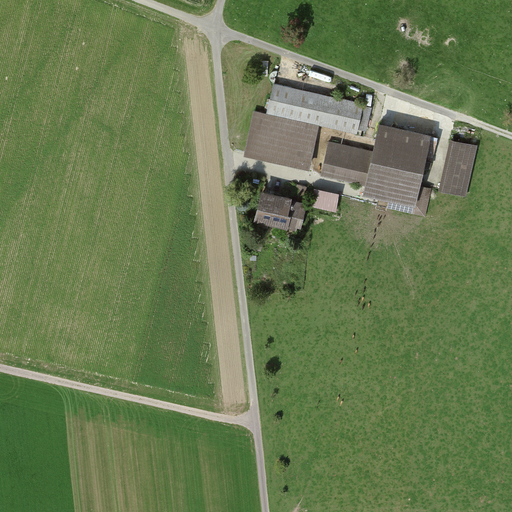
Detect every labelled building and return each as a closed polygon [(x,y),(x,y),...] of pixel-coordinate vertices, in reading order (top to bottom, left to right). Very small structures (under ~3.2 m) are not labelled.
[(276,87),(269,114),(363,136),(369,109),(276,87)] [(254,114),(244,155),(308,170),(318,129),(254,114)] [(330,145),(322,175),(415,196),(429,137),(378,125),(372,154),(330,145)] [(452,143),(441,190),(465,196),(476,148),(452,143)] [(348,202),(363,206),(365,198),(350,194),(348,202)] [(260,196),(254,219),(297,229),(302,206),(260,196)]
